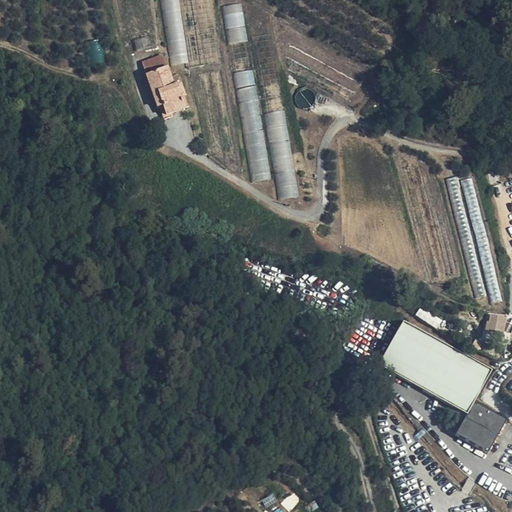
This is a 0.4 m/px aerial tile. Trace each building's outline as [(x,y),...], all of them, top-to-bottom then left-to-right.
[(161,0),(169,47),(171,63),(185,62),(189,63),(190,68),(205,66),(205,65),(223,62),(212,0),(161,0)] [(273,179),(242,3),(222,7),(252,182),(273,179)] [(151,47),(143,7),(128,11),(137,50),(151,47)] [(301,197),(270,19),(250,23),(280,201),(301,197)] [(167,67),(163,55),(143,63),(148,75),(158,106),(164,104),(167,114),(189,107),(181,84),(174,86),(167,67)] [(461,175),(450,178),(476,298),(489,295),(491,304),(502,301),(475,177),(462,180),(461,175)] [(439,278),(436,251),(427,252),(430,279),(439,278)] [(431,326),(437,320),(424,307),(418,313),(431,326)] [(506,318),(497,316),(493,332),(503,335),(506,318)] [(410,317),(383,362),(449,402),(458,408),(471,415),(466,423),(459,436),(491,455),(511,422),(479,403),(498,370),(410,317)] [(471,415),(458,408),(454,415),(466,423),(471,415)]
